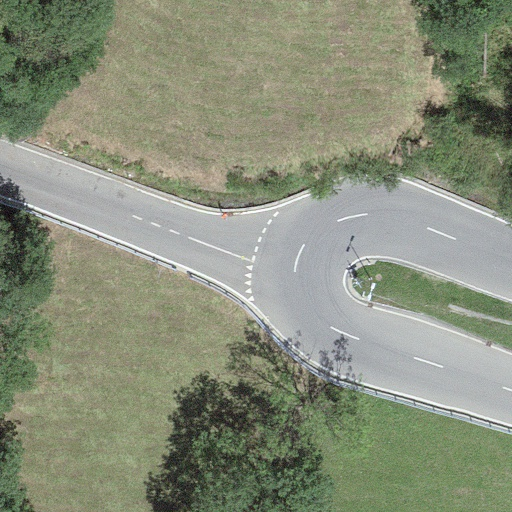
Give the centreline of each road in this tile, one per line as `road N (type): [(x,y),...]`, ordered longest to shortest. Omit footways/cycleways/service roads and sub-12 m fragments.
road 1 (unclassified): [(293,273),(0,177)]
road 2 (tertiary): [(293,273),(304,304),(335,331),(511,392)]
road 3 (tertiary): [(511,260),(370,216),(309,238),(293,273)]
